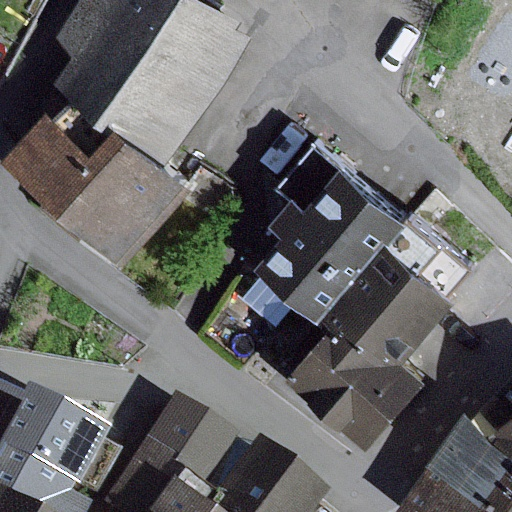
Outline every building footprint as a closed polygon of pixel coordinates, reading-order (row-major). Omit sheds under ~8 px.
[(231,0),(81,0),(61,33),(78,51),(62,77),(82,93),(120,124),(129,115),(177,154),(233,76),(259,31),(244,21),(250,13),(231,0)] [(511,74),(486,120),(511,135),(511,74)] [(120,124),(82,93),(64,111),(54,103),(12,154),(131,259),(202,179),(129,115),(120,124)] [(287,230),(260,262),(274,274),(300,296),(324,316),(331,309),(416,213),(351,157),(346,163),(320,140),(283,184),(297,196),(276,221),(287,230)] [(416,213),(331,309),(342,319),(294,373),(376,443),(437,373),(414,353),(467,293),(463,289),(486,262),(421,206),(416,213)] [(300,296),(274,274),(255,298),(281,319),(300,296)] [(20,395),(0,386),(0,511),(6,499),(30,511),(85,511),(89,506),(69,494),(75,481),(96,494),(122,449),(103,440),(107,430),(24,387),(20,395)] [(236,434),(173,393),(103,502),(115,511),(113,511),(212,511),(205,507),(213,494),(203,487),(236,434)] [(478,400),(406,503),(417,511),(511,511),(511,414),(500,425),(478,400)] [(312,511),(327,492),(254,437),(213,494),(205,507),(212,511),(312,511)] [(0,511),(30,511),(6,499),(0,511)]
